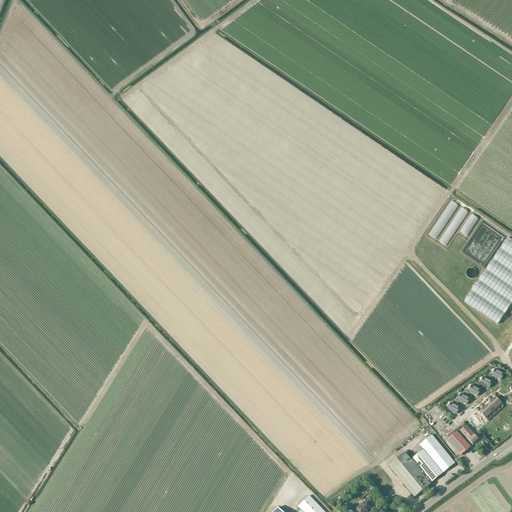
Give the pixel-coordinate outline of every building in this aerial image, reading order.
[(511,303),(511,240),(508,238),(465,302),(498,324),(511,303)] [(492,375),(501,380),(505,374),(495,369),(496,370),(493,375),(492,375)] [(480,383),(489,388),(493,382),(484,377),(483,377),(484,378),(481,383),(480,383)] [(469,391),(468,391),(478,396),(481,390),(472,385),(472,386),(469,391)] [(458,399),(458,400),(467,405),(470,399),(461,394),(458,400),(458,399)] [(495,396),(480,411),(485,418),(502,403),(495,396)] [(448,408),(448,409),(457,414),(460,408),(451,403),(448,409),(448,408)] [(461,456),(479,440),(466,425),(460,430),(447,440),(461,456)] [(423,450),(411,460),(408,456),(409,455),(406,451),(388,466),(414,497),(430,484),(455,463),(432,435),(420,445),(423,450)] [(324,511),(309,496),(298,507),(296,509),(299,511),(281,511),(277,508),(272,511),(324,511)] [(364,501),(356,508),(358,511),(366,511),(371,509),(368,505),(372,502),(368,497),(364,500),(364,501)]
